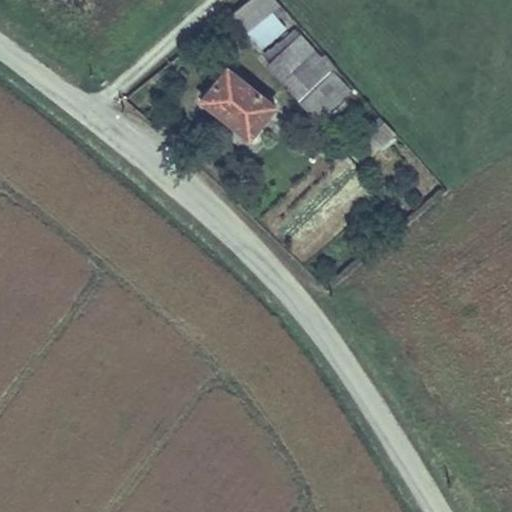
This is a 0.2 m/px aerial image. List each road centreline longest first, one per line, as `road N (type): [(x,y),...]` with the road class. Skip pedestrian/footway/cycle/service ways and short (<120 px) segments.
road 1 (unclassified): [(0,47),(154,169),(275,280),(363,393),(436,511)]
road 2 (unknown): [(93,121),(126,73),(213,0)]
